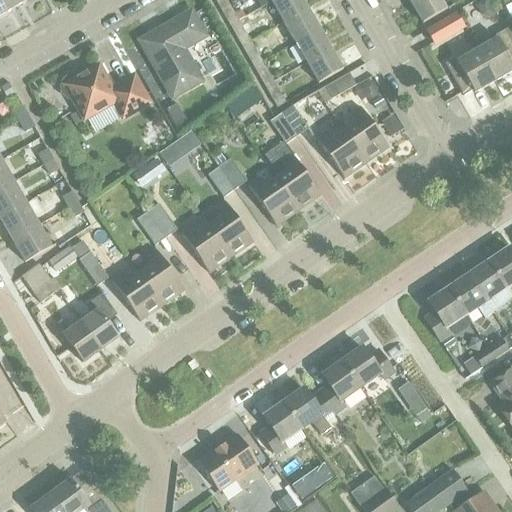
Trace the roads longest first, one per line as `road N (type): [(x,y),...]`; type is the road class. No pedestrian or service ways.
road 1 (tertiary): [(109,394),(445,157)]
road 2 (residential): [(158,456),(377,294)]
road 3 (residential): [(511,487),(377,294)]
road 4 (residential): [(445,157),(355,0)]
road 5 (residential): [(377,294),(511,204)]
road 6 (residential): [(72,418),(0,294)]
road 7 (residential): [(0,65),(111,0)]
